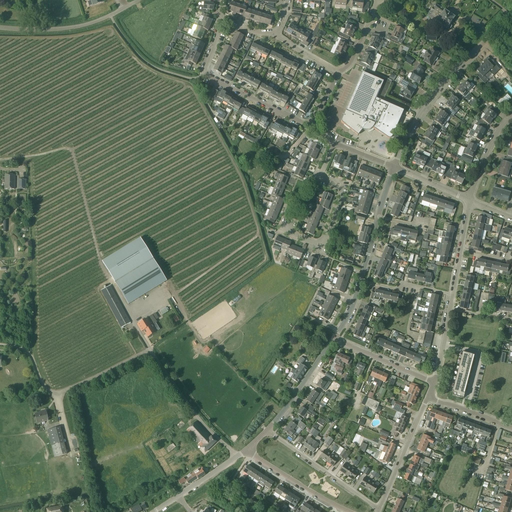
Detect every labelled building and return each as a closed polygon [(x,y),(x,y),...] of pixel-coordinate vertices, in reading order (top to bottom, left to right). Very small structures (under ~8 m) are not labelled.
[(346,0),(340,0),(340,5),(346,6),(346,7),(345,10),(349,10),(349,9),(349,8),(350,2),(350,1),(347,0),(346,0)] [(357,8),(358,0),(352,0),(352,2),(350,2),(349,8),(349,9),(352,9),(352,8),(357,8)] [(364,0),(363,0),(358,0),(357,8),(362,9),(362,13),(365,13),(366,3),(363,2),(364,0)] [(202,13),(210,16),(204,14),(204,12),(209,13),(210,10),(213,10),(214,3),(206,2),(204,2),(204,7),(199,6),(198,10),(199,10),(199,11),(202,13)] [(233,15),(236,4),(231,2),(229,8),(227,7),(226,10),(233,12),(233,15)] [(239,14),(241,5),(236,4),(233,15),(235,15),(236,13),(239,14)] [(433,20),(442,8),(435,4),(427,16),(433,20)] [(248,21),(251,10),(246,9),(247,7),(243,18),(243,17),(246,18),(246,21),(248,21)] [(433,20),(440,25),(448,13),(442,8),(433,20)] [(254,21),(257,12),(251,10),(248,21),(250,22),(251,20),(254,21)] [(198,21),(210,26),(212,21),(209,19),(210,16),(202,13),(198,21)] [(448,13),(440,25),(446,29),(447,29),(449,30),(452,27),(452,26),(449,24),(454,17),(448,13)] [(265,24),(267,15),(262,14),(259,25),(261,25),(262,23),(265,24)] [(265,24),(270,26),(272,26),(273,24),(271,23),(273,17),(267,15),(265,24)] [(196,26),(208,31),(210,26),(198,21),(196,26)] [(345,29),(354,33),(356,28),(354,27),(355,25),(347,21),(346,24),(347,24),(345,29)] [(291,35),(295,27),(290,24),(287,29),(285,28),(284,31),(291,35)] [(393,32),(402,36),(404,31),(407,32),(408,29),(399,25),(398,27),(395,26),(393,32)] [(192,30),(203,35),(205,30),(208,31),(196,26),(197,26),(195,31),(192,30)] [(294,40),(300,30),(295,27),(291,35),(293,36),(292,38),(294,40)] [(345,29),(343,34),(339,32),(338,35),(349,40),(350,37),(352,38),(354,33),(345,29)] [(192,30),(190,35),(201,40),(203,35),(192,30)] [(300,40),(305,32),(300,30),(294,40),(297,41),(298,39),(300,40)] [(233,37),(241,41),(244,36),(236,32),(233,37)] [(310,35),(305,32),(300,40),(303,42),(302,44),(307,47),(310,41),(307,40),(310,35)] [(393,32),(391,36),(390,39),(401,44),(403,41),(400,40),(402,36),(393,32)] [(370,41),(381,46),(384,41),(382,40),(383,38),(377,35),(376,38),(373,36),(370,41)] [(231,42),(239,46),(241,41),(233,37),(231,42)] [(315,37),(311,45),(315,47),(320,40),(315,37)] [(191,44),(192,45),(202,49),(205,44),(194,39),(191,44)] [(337,47),(341,48),(346,51),(349,45),(346,44),(347,42),(341,39),(337,47)] [(370,51),(376,54),(377,51),(378,51),(380,50),(381,46),(370,41),(368,46),(371,48),(370,51)] [(231,42),(228,47),(233,49),(233,50),(236,51),(239,46),(231,42)] [(256,51),(260,44),(254,42),(251,49),(256,51)] [(189,49),(192,50),(200,54),(202,49),(192,45),(191,44),(189,49)] [(261,54),(265,47),(260,44),(256,51),(261,54)] [(231,54),(233,50),(233,49),(228,47),(225,45),(223,50),(231,54)] [(261,54),(267,57),(271,50),(265,47),(261,54)] [(337,47),(336,48),(334,54),(340,57),(342,54),(344,56),(346,51),(341,48),(337,47)] [(187,55),(198,59),(200,54),(192,50),(189,49),(187,55)] [(425,58),(423,61),(431,66),(439,53),(431,49),(429,52),(427,51),(424,57),(425,58)] [(220,55),(229,59),(231,54),(223,50),(220,55)] [(275,59),(278,52),(273,50),(269,57),(275,59)] [(376,54),(370,51),(369,54),(365,52),(363,58),(371,61),(372,61),(373,62),(374,62),(375,61),(376,58),(376,57),(375,56),(376,54)] [(275,59),(280,62),(283,56),(284,55),(278,52),(275,59)] [(196,65),(198,59),(190,56),(187,55),(185,60),(186,60),(185,63),(188,64),(191,66),(192,63),(196,65)] [(218,60),(226,64),(229,59),(220,55),(218,60)] [(404,61),(411,65),(414,59),(408,55),(406,58),(404,61)] [(288,59),(283,56),(280,62),(280,63),(285,66),(288,59)] [(486,62),(477,71),(480,75),(478,77),(485,84),(488,81),(486,79),(491,74),(493,76),(500,69),(493,63),(493,61),(492,61),(487,57),(484,60),(486,62)] [(371,61),(363,58),(361,62),(364,64),(363,67),(372,71),(373,68),(373,67),(374,63),(373,62),(371,61)] [(291,68),(294,61),(288,59),(285,66),(291,68)] [(216,65),(224,69),(226,64),(218,60),(216,65)] [(291,68),(296,70),(300,63),(294,60),(294,61),(291,68)] [(216,65),(213,70),(221,74),(224,69),(216,65)] [(408,77),(413,80),(411,82),(414,84),(415,82),(419,84),(423,77),(420,74),(423,68),(419,66),(415,72),(414,71),(412,74),(411,73),(409,73),(408,76),(408,77)] [(363,73),(362,73),(346,111),(345,111),(341,120),(341,121),(341,122),(342,123),(358,136),(362,130),(364,131),(365,131),(367,131),(368,130),(370,130),(371,129),(372,128),(388,138),(389,138),(390,138),(391,138),(392,137),(392,136),(405,108),(384,99),(392,81),(365,69),(363,73)] [(241,80),(244,74),(239,71),(235,78),(241,81),(241,80)] [(320,82),(320,81),(319,80),(321,78),(322,79),(323,76),(314,71),(311,76),(320,82)] [(246,83),(250,76),(244,73),(244,74),(241,80),(246,83)] [(252,86),(255,79),(250,76),(246,83),(252,86)] [(320,82),(311,76),(308,82),(316,86),(318,83),(319,84),(320,82)] [(261,82),(255,79),(252,86),(257,89),(261,82)] [(402,91),(399,95),(403,97),(405,95),(405,97),(408,98),(409,98),(410,98),(415,91),(411,89),(413,85),(403,79),(400,84),(406,88),(404,92),(402,91)] [(461,86),(469,94),(469,93),(468,92),(472,87),(473,89),(476,86),(468,80),(466,82),(465,81),(461,86)] [(315,88),(316,86),(308,82),(305,86),(304,85),(302,88),(308,92),(310,89),(314,92),(316,89),(315,88)] [(259,90),(264,93),(268,86),(262,83),(259,90)] [(268,86),(264,93),(269,96),(272,90),(273,90),(273,89),(268,86)] [(461,86),(457,90),(460,94),(458,96),(462,100),(464,98),(465,98),(469,94),(461,86)] [(494,98),(489,93),(491,91),(488,89),(484,94),(492,100),(494,98)] [(223,102),(228,93),(227,92),(227,93),(225,92),(225,91),(222,90),(221,92),(218,91),(215,97),(217,99),(218,99),(218,101),(221,102),(222,101),(223,102)] [(278,93),(273,90),(272,90),(269,96),(274,99),(278,93)] [(227,105),(232,96),(230,95),(230,94),(228,93),(223,102),(228,104),(227,105)] [(280,101),(283,96),(283,95),(278,93),(274,99),(280,102),(280,101)] [(305,99),(311,103),(315,98),(308,94),(305,99)] [(280,101),(286,104),(289,98),(283,95),(283,96),(280,101)] [(462,100),(458,96),(456,98),(452,95),(449,101),(455,106),(459,101),(461,102),(462,100)] [(233,108),(237,100),(235,99),(235,98),(232,96),(227,105),(228,106),(227,109),(232,111),(233,108)] [(302,105),(308,108),(311,103),(305,99),(302,105)] [(239,115),(243,108),(241,107),(243,102),(240,100),(239,102),(237,100),(233,108),(238,111),(237,113),(239,115)] [(455,106),(449,101),(445,105),(448,108),(446,111),(452,115),(452,114),(453,115),(455,113),(452,111),(455,106)] [(302,105),(299,110),(305,114),(308,108),(302,105)] [(248,118),(252,109),(250,108),(250,107),(247,106),(245,109),(243,108),(239,115),(242,116),(243,115),(248,118)] [(485,115),(492,120),(496,115),(492,112),(494,110),(489,106),(487,108),(489,110),(485,115)] [(253,120),(258,111),(255,110),(255,111),(252,109),(248,118),(253,120)] [(260,122),(264,114),(263,114),(263,115),(261,114),(261,113),(258,111),(253,120),(259,123),(259,122),(260,122)] [(452,115),(446,111),(445,113),(441,111),(437,116),(448,123),(445,121),(448,116),(450,117),(452,115)] [(266,115),(264,114),(260,122),(264,125),(264,127),(266,128),(272,118),(269,117),(269,116),(267,114),(266,115)] [(478,122),(483,125),(485,122),(489,125),(492,120),(485,115),(482,120),(480,118),(478,122)] [(448,123),(437,116),(434,121),(435,122),(433,125),(441,130),(443,127),(444,128),(448,123)] [(277,132),(281,124),(279,122),(279,121),(277,120),(274,124),(271,123),(268,129),(271,131),(272,129),(277,132)] [(472,130),(475,132),(482,136),(485,130),(481,128),(483,125),(478,122),(476,125),(475,124),(472,130)] [(282,135),(287,125),(284,124),(284,125),(281,124),(277,132),(282,135)] [(283,134),(288,136),(293,127),(290,126),(290,127),(287,125),(282,135),(283,134)] [(441,130),(433,125),(432,127),(430,126),(427,132),(435,136),(437,138),(440,133),(440,132),(441,130)] [(293,127),(288,136),(294,139),(294,138),(297,140),(300,134),(297,132),(298,130),(293,127)] [(482,136),(475,132),(472,130),(469,135),(470,136),(468,139),(474,142),(476,139),(480,141),(482,136)] [(435,136),(427,132),(424,137),(426,139),(424,141),(427,142),(431,145),(432,146),(435,141),(433,139),(435,136)] [(467,149),(475,152),(477,146),(473,145),(474,142),(468,139),(467,143),(469,144),(467,149)] [(309,149),(318,153),(321,146),(312,142),(309,149)] [(467,149),(465,148),(461,156),(457,155),(456,158),(466,162),(468,156),(473,158),(475,152),(467,149)] [(309,149),(306,156),(311,158),(315,160),(318,153),(309,149)] [(412,162),(418,164),(422,154),(417,152),(412,162)] [(308,165),(311,158),(306,156),(303,154),(300,161),(308,165)] [(338,154),(335,163),(341,166),(345,157),(338,154)] [(422,154),(418,164),(424,167),(424,165),(428,167),(432,159),(429,158),(429,157),(423,154),(422,154)] [(349,169),(348,172),(353,175),(356,167),(352,166),(354,160),(350,159),(351,159),(350,158),(349,157),(348,158),(347,158),(344,167),(349,169)] [(432,159),(428,167),(432,169),(431,171),(437,173),(440,165),(441,163),(435,160),(432,159)] [(500,168),(511,171),(511,160),(506,159),(505,162),(502,161),(500,168)] [(297,168),(305,172),(308,165),(300,161),(297,168)] [(442,163),(441,163),(440,165),(437,173),(443,176),(445,172),(448,173),(451,168),(445,165),(445,164),(442,163)] [(362,177),(366,168),(361,165),(357,175),(362,177)] [(297,168),(294,175),(302,178),(305,172),(297,168)] [(368,179),(372,170),(366,168),(362,177),(368,179)] [(451,168),(448,173),(452,175),(450,179),(456,182),(461,171),(457,169),(456,170),(455,169),(451,168)] [(500,168),(498,175),(501,176),(500,179),(509,181),(511,171),(500,168)] [(373,181),(377,172),(372,170),(368,179),(373,181)] [(461,171),(456,182),(462,184),(465,176),(460,174),(461,171)] [(382,174),(377,172),(373,181),(378,184),(382,174)] [(276,181),(285,185),(288,178),(279,174),(276,181)] [(5,175),(4,189),(15,189),(15,175),(5,175)] [(26,179),(18,179),(18,189),(25,189),(26,179)] [(274,188),(283,192),(285,185),(276,181),(274,188)] [(504,190),(498,189),(498,186),(495,185),(491,197),(501,200),(504,190)] [(400,192),(407,195),(409,189),(403,186),(400,192)] [(275,197),(275,196),(280,198),(283,192),(274,188),(271,195),(275,197)] [(362,196),(371,199),(373,193),(363,190),(362,196)] [(504,190),(501,200),(508,202),(509,199),(511,199),(511,190),(511,192),(504,190)] [(330,203),(333,196),(324,192),(321,199),(330,203)] [(400,192),(398,198),(407,202),(410,196),(407,195),(400,192)] [(422,201),(430,204),(432,197),(424,195),(423,198),(420,197),(418,203),(421,204),(422,201)] [(272,203),(281,207),(284,200),(280,198),(275,196),(275,197),(272,203)] [(371,199),(362,196),(360,201),(370,204),(371,199)] [(436,208),(437,206),(439,200),(432,197),(430,204),(429,206),(436,208)] [(407,202),(398,198),(395,203),(405,207),(407,202)] [(321,199),(319,206),(324,208),(327,209),(330,203),(321,199)] [(439,200),(437,206),(444,208),(446,202),(439,200)] [(370,204),(360,201),(358,207),(368,210),(370,204)] [(446,202),(444,208),(445,208),(443,212),(450,215),(451,213),(454,214),(456,209),(453,208),(454,205),(446,202)] [(269,210),(278,213),(281,207),(272,203),(269,210)] [(405,207),(395,203),(393,209),(399,212),(400,212),(402,213),(405,207)] [(321,215),(324,208),(319,206),(315,204),(312,211),(321,215)] [(368,210),(358,207),(357,212),(366,215),(368,210)] [(399,212),(393,209),(390,215),(397,218),(399,212)] [(269,210),(267,217),(265,216),(264,219),(274,223),(275,220),(278,213),(269,210)] [(321,215),(312,211),(309,218),(318,221),(321,215)] [(476,223),(487,225),(488,225),(490,219),(491,220),(492,216),(482,212),(481,217),(478,216),(476,223)] [(318,221),(309,218),(307,225),(316,228),(318,221)] [(446,232),(453,234),(455,228),(451,227),(452,224),(446,222),(445,225),(447,226),(446,232)] [(475,229),(482,231),(482,230),(486,231),(487,225),(476,223),(475,229)] [(316,228),(307,225),(304,232),(313,235),(316,228)] [(367,244),(371,229),(362,226),(358,241),(367,244)] [(402,228),(395,226),(394,226),(394,229),(391,229),(389,235),(397,237),(398,234),(401,235),(400,237),(402,228)] [(402,228),(400,237),(400,241),(407,242),(407,240),(408,239),(410,230),(402,228)] [(511,232),(511,230),(505,228),(504,230),(501,229),(499,237),(502,238),(502,237),(509,239),(509,237),(511,237),(511,232)] [(410,230),(408,239),(407,240),(408,240),(412,241),(412,238),(416,238),(415,241),(418,241),(420,235),(417,235),(418,232),(410,230)] [(445,238),(452,240),(452,239),(453,240),(453,237),(452,236),(453,234),(446,232),(443,231),(441,237),(445,238)] [(472,241),(479,243),(482,243),(484,243),(485,240),(480,239),(481,237),(474,235),(472,241)] [(273,245),(280,248),(284,239),(277,237),(273,245)] [(140,238),(102,261),(128,304),(166,281),(140,238)] [(280,248),(287,251),(290,244),(290,245),(291,242),(284,239),(280,248)] [(472,241),(471,247),(474,248),(473,251),(482,252),(482,249),(478,248),(479,245),(481,246),(482,243),(479,243),(472,241)] [(297,247),(290,245),(290,244),(287,251),(286,253),(293,256),(297,247)] [(357,255),(362,257),(365,247),(355,244),(354,248),(358,249),(357,255)] [(386,247),(383,253),(393,257),(394,255),(391,253),(393,250),(399,253),(400,250),(390,246),(389,248),(386,247)] [(297,247),(293,256),(292,258),(296,260),(297,257),(300,259),(304,250),(297,247)] [(393,257),(383,253),(381,259),(391,263),(393,257)] [(440,256),(439,262),(436,262),(436,265),(442,266),(443,263),(446,264),(447,258),(440,256)] [(313,268),(314,265),(316,259),(310,257),(308,262),(302,260),(300,266),(305,269),(306,266),(313,268)] [(391,263),(381,259),(378,264),(385,267),(387,262),(391,263)] [(485,261),(478,259),(477,262),(474,262),(473,267),(476,268),(480,269),(480,266),(484,267),(485,261)] [(313,268),(312,271),(309,277),(312,279),(314,272),(317,273),(318,270),(322,272),(326,263),(319,260),(317,266),(314,265),(313,268)] [(485,261),(484,267),(483,270),(491,272),(492,269),(493,263),(485,261)] [(493,263),(492,269),(491,272),(498,274),(499,271),(501,264),(493,263)] [(385,267),(378,264),(376,270),(383,273),(385,267)] [(508,266),(501,264),(499,271),(502,271),(502,274),(509,275),(511,270),(508,269),(508,266)] [(423,282),(430,284),(431,281),(434,282),(437,266),(434,265),(434,267),(436,267),(434,273),(433,272),(433,273),(425,271),(423,282)] [(339,274),(346,276),(349,277),(351,271),(341,268),(339,274)] [(415,280),(416,274),(417,270),(408,268),(407,269),(406,269),(405,274),(408,275),(407,279),(415,280)] [(383,273),(376,270),(373,276),(380,279),(383,273)] [(423,282),(425,271),(424,275),(416,274),(415,280),(423,282)] [(465,282),(472,283),(474,277),(476,278),(477,274),(471,273),(470,276),(467,275),(465,282)] [(349,277),(346,276),(339,274),(337,279),(344,281),(347,282),(349,277)] [(347,282),(344,281),(337,279),(336,284),(342,286),(345,288),(347,282)] [(464,288),(471,289),(474,290),(475,284),(472,283),(465,282),(464,288)] [(112,284),(102,289),(119,328),(129,324),(112,284)] [(159,299),(169,293),(164,284),(156,289),(157,290),(159,289),(160,290),(161,289),(163,291),(159,293),(159,292),(156,294),(159,299)] [(345,288),(342,286),(336,284),(334,290),(344,293),(345,288)] [(383,292),(375,290),(375,294),(372,293),(371,299),(379,301),(380,298),(382,298),(383,292)] [(383,292),(382,298),(389,300),(391,294),(383,292)] [(391,294),(389,300),(397,302),(397,303),(399,304),(401,299),(398,298),(399,295),(398,295),(398,294),(395,294),(395,295),(391,294)] [(461,300),(471,302),(472,299),(469,298),(469,295),(463,294),(461,300)] [(335,305),(338,300),(329,295),(326,300),(335,305)] [(504,312),(505,305),(506,301),(498,300),(498,299),(495,298),(494,307),(496,308),(496,310),(504,312)] [(335,305),(326,300),(323,305),(333,310),(335,305)] [(429,307),(436,308),(437,302),(427,300),(426,303),(429,303),(429,307)] [(461,300),(460,306),(459,308),(466,310),(467,304),(471,305),(471,302),(461,300)] [(333,310),(323,305),(321,310),(330,315),(333,310)] [(363,312),(369,315),(372,316),(376,307),(370,305),(369,308),(365,306),(363,312)] [(436,308),(429,307),(425,306),(425,308),(428,309),(427,312),(427,313),(434,314),(436,308)] [(168,312),(165,307),(159,311),(162,315),(168,312)] [(330,315),(321,310),(318,316),(327,320),(330,315)] [(433,320),(434,314),(427,313),(427,312),(424,311),(423,314),(422,318),(433,320)] [(372,316),(369,315),(363,312),(360,318),(367,321),(367,320),(369,322),(372,316)] [(137,324),(141,332),(143,331),(147,337),(156,332),(152,325),(157,322),(155,320),(158,318),(155,313),(137,324)] [(367,321),(360,318),(358,323),(364,326),(367,321)] [(424,325),(431,326),(433,320),(422,318),(421,324),(424,325)] [(364,326),(358,323),(355,329),(365,333),(367,328),(364,326)] [(426,331),(426,332),(430,333),(430,332),(431,326),(424,325),(421,324),(419,330),(423,331),(426,331)] [(355,329),(353,335),(362,339),(365,333),(355,329)] [(386,341),(379,338),(380,336),(377,335),(375,339),(375,340),(377,342),(376,345),(383,348),(386,341)] [(387,339),(386,341),(383,348),(390,351),(393,345),(394,342),(387,339)] [(393,345),(390,351),(398,354),(400,348),(393,345)] [(400,348),(398,354),(405,357),(408,351),(409,348),(402,345),(401,348),(400,348)] [(412,360),(415,354),(408,351),(405,357),(412,360)] [(472,355),(462,352),(452,392),(453,392),(452,396),(463,398),(464,394),(462,393),(472,355)] [(344,356),(338,354),(336,359),(334,363),(336,364),(335,368),(336,368),(335,370),(338,371),(344,356)] [(415,354),(412,360),(419,363),(421,361),(424,362),(426,356),(423,354),(422,357),(415,354)] [(344,356),(338,371),(336,373),(341,376),(342,373),(341,372),(343,367),(342,367),(344,363),(347,364),(349,359),(344,356)] [(293,370),(302,376),(307,369),(301,365),(305,360),(301,357),(297,363),(299,365),(295,371),(293,370)] [(358,362),(356,367),(359,369),(356,374),(360,376),(363,371),(365,365),(358,362)] [(373,382),(378,371),(373,369),(370,376),(368,382),(370,383),(372,377),(375,378),(373,382)] [(302,376),(293,370),(291,373),(290,372),(288,376),(298,383),(302,376)] [(378,386),(383,373),(378,371),(373,382),(376,383),(375,386),(377,386),(378,386)] [(383,373),(378,386),(380,387),(382,381),(385,382),(388,375),(387,375),(388,374),(385,372),(384,374),(383,373)] [(321,379),(316,386),(322,389),(326,383),(326,382),(327,380),(324,379),(323,381),(321,379)] [(417,397),(420,389),(418,388),(418,386),(411,383),(409,387),(410,388),(408,393),(409,394),(411,395),(411,394),(417,397)] [(377,386),(375,386),(375,387),(373,393),(370,392),(368,396),(367,397),(371,399),(377,386)] [(309,396),(319,402),(324,394),(317,390),(316,392),(313,390),(309,396)] [(417,397),(411,394),(411,395),(409,394),(405,402),(408,403),(406,407),(409,408),(411,404),(413,405),(417,397)] [(319,402),(309,396),(306,401),(312,404),(314,401),(318,404),(323,407),(324,405),(320,403),(319,402)] [(379,403),(368,398),(365,406),(376,411),(379,403)] [(314,416),(315,414),(308,408),(306,410),(302,407),(297,414),(304,418),(307,414),(309,416),(311,414),(314,416)] [(430,429),(437,411),(432,410),(429,417),(432,418),(430,424),(428,423),(427,428),(430,429)] [(436,419),(439,421),(442,413),(437,411),(430,429),(433,430),(435,426),(434,425),(436,419)] [(40,412),(35,414),(37,422),(42,421),(43,422),(48,421),(46,413),(41,414),(40,412)] [(442,413),(439,421),(438,424),(442,425),(441,428),(440,428),(438,432),(441,433),(443,429),(448,416),(442,413)] [(395,423),(404,426),(407,418),(408,416),(403,414),(400,420),(397,419),(395,423)] [(448,416),(443,429),(445,430),(448,423),(450,424),(453,417),(448,416)] [(464,421),(458,419),(456,426),(455,428),(461,430),(464,421)] [(291,422),(288,426),(295,432),(299,428),(302,431),(306,426),(300,421),(297,426),(296,426),(291,422)] [(461,430),(459,436),(461,437),(462,434),(465,435),(469,423),(464,421),(461,430)] [(187,430),(192,436),(199,444),(198,444),(201,447),(200,448),(205,453),(216,441),(211,436),(210,437),(196,422),(187,430)] [(395,423),(394,426),(397,428),(395,432),(393,436),(396,438),(398,433),(400,434),(404,426),(395,423)] [(469,423),(465,435),(467,430),(472,432),(475,425),(469,423)] [(475,425),(472,432),(473,432),(471,437),(473,437),(474,435),(477,436),(480,427),(475,425)] [(295,432),(288,426),(284,431),(294,439),(295,437),(293,435),(295,432)] [(67,454),(60,427),(47,430),(54,457),(67,454)] [(480,427),(477,436),(482,438),(485,429),(480,427)] [(485,429),(482,438),(483,438),(481,441),(480,444),(486,446),(487,443),(484,442),(485,437),(489,438),(491,431),(485,429)] [(421,439),(428,442),(435,445),(435,443),(433,443),(434,441),(430,439),(430,438),(423,435),(422,435),(420,438),(422,438),(421,439)] [(308,449),(314,441),(316,437),(313,436),(311,439),(309,437),(307,440),(303,446),(308,449)] [(316,438),(314,441),(308,449),(313,453),(317,447),(318,445),(320,447),(323,443),(320,440),(321,439),(317,436),(316,438)] [(323,443),(329,447),(333,440),(327,436),(323,443)] [(435,445),(428,442),(421,439),(419,445),(426,448),(428,444),(434,447),(435,445)] [(478,443),(480,444),(479,446),(479,447),(485,449),(486,446),(480,444),(481,441),(479,440),(478,443)] [(176,447),(173,443),(166,449),(169,453),(176,447)] [(335,443),(331,450),(340,455),(344,448),(335,443)] [(359,449),(364,452),(367,445),(362,443),(359,449)] [(388,448),(385,446),(382,452),(391,456),(395,448),(394,447),(395,445),(390,443),(388,448)] [(347,452),(344,449),(339,456),(343,459),(347,452)] [(326,462),(331,455),(324,450),(319,457),(326,462)] [(391,456),(382,452),(379,460),(388,463),(391,456)] [(331,455),(326,462),(333,466),(338,459),(336,458),(338,457),(332,453),(331,455)] [(419,465),(422,466),(424,467),(425,464),(423,463),(422,464),(420,464),(422,459),(414,456),(411,461),(419,465)] [(419,465),(411,461),(409,468),(417,471),(419,465)] [(346,476),(351,469),(344,464),(339,471),(346,476)] [(248,475),(253,469),(247,465),(243,472),(248,475)] [(510,473),(511,474),(511,469),(511,468),(510,467),(504,465),(503,468),(511,470),(510,473)] [(417,471),(409,468),(406,474),(414,477),(417,471)] [(198,470),(191,475),(190,474),(184,478),(188,484),(197,478),(198,479),(206,474),(203,469),(199,472),(198,470)] [(254,479),(258,472),(253,469),(248,475),(254,479)] [(358,473),(351,469),(346,476),(353,480),(358,473)] [(259,482),(263,476),(258,472),(254,479),(256,481),(259,482)] [(414,477),(406,474),(404,479),(411,483),(414,477)] [(263,487),(268,479),(263,476),(259,482),(258,484),(263,487)] [(367,489),(371,482),(364,478),(360,485),(367,489)] [(507,482),(506,485),(511,486),(511,480),(508,479),(502,478),(501,480),(507,482)] [(274,483),(268,479),(263,487),(264,486),(270,489),(274,483)] [(374,483),(371,482),(367,489),(374,493),(380,484),(375,481),(374,483)] [(280,496),(284,489),(279,486),(274,492),(280,496)] [(289,493),(284,489),(280,496),(285,499),(289,493)] [(289,493),(285,499),(290,503),(294,496),(289,493)] [(502,501),(509,503),(511,499),(503,496),(504,495),(498,494),(497,496),(503,498),(502,501)] [(294,496),(290,503),(289,505),(294,509),(296,506),(300,500),(294,496)] [(394,507),(400,509),(404,501),(403,501),(405,497),(402,496),(400,500),(398,499),(394,507)] [(304,511),(306,511),(310,506),(305,503),(300,509),(304,511)]
